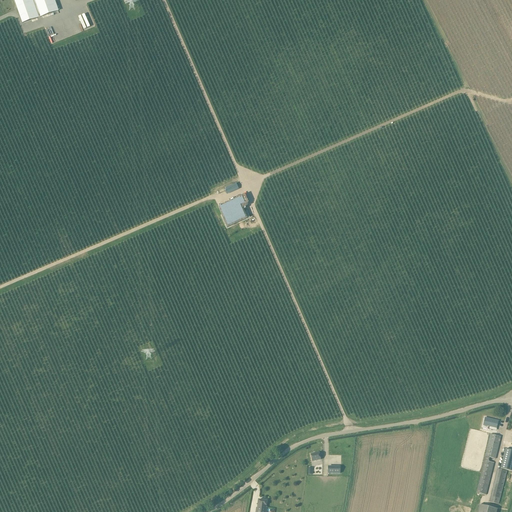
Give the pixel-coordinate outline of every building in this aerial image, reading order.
[(30,0),(14,0),(22,23),(37,18),(30,0)] [(54,0),(30,0),(37,18),(58,11),(54,0)] [(88,25),(95,24),(92,11),(85,12),(88,25)] [(489,427),(489,429),(493,430),(494,428),(497,428),(498,421),(485,418),(483,425),(489,427)] [(497,459),(501,436),(489,433),(478,493),(488,495),(494,462),(491,461),(491,458),(497,459)] [(511,451),(505,449),(500,469),(511,471),(511,451)] [(313,462),(316,461),(316,463),(320,462),(320,461),(320,460),(319,453),(311,454),(313,462)] [(340,478),(340,467),(328,466),(328,477),(340,478)] [(258,500),(257,507),(256,507),(255,511),(266,511),(267,507),(266,507),(267,501),(258,500)]
